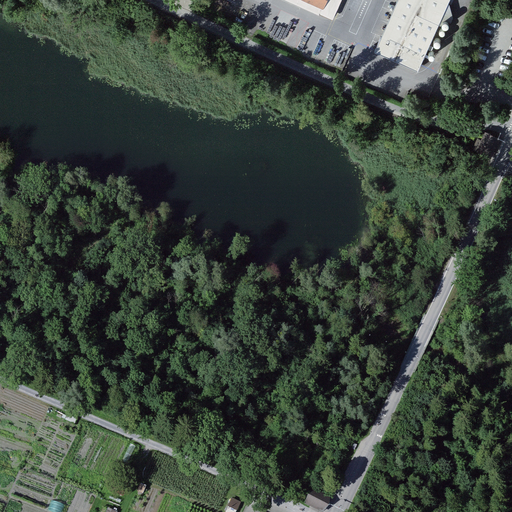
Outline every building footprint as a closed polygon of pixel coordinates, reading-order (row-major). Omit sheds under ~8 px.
[(302,0),(325,10),(329,0),(302,0)] [(454,0),(401,0),(380,48),(424,67),(429,55),(445,62),(462,24),(447,17),(454,0)] [(493,156),(502,138),(488,132),(484,140),(481,138),(476,147),(480,148),(479,149),(493,156)] [(128,483),(116,478),(110,493),(122,498),(128,483)] [(146,486),(140,484),(137,493),(142,495),(146,486)] [(322,511),(329,498),(310,489),(303,505),(318,511),(322,511)] [(240,502),(231,499),(227,507),(237,511),(240,502)]
